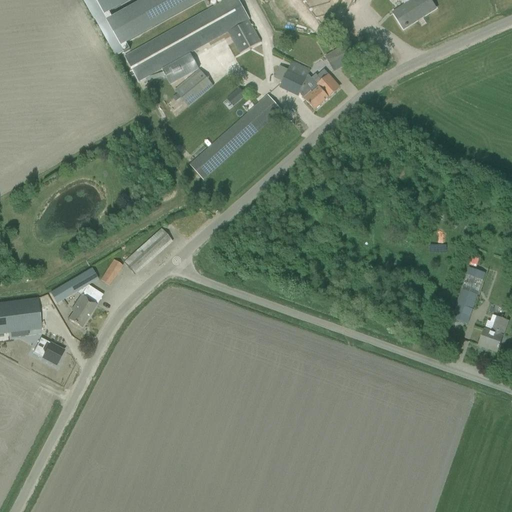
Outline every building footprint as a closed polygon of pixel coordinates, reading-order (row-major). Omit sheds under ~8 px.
[(99,0),(83,0),(115,59),(130,51),(126,44),(110,19),(108,14),(99,0)] [(99,0),(108,14),(133,0),(99,0)] [(144,0),(110,19),(126,44),(204,0),(225,0),(227,2),(229,0),(144,0)] [(261,43),(237,0),(229,0),(227,2),(125,57),(138,82),(161,70),(170,86),(198,71),(189,55),(227,33),(240,55),(261,43)] [(302,0),(316,18),(322,26),(354,1),(352,0),(302,0)] [(403,30),(435,9),(429,0),(414,0),(415,0),(414,0),(400,0),(405,7),(393,14),(403,30)] [(333,72),(355,60),(346,45),(338,50),(325,57),(333,72)] [(328,98),(311,79),(308,76),(310,71),(291,62),(279,89),(297,97),(299,94),(314,111),(328,98)] [(174,91),(188,108),(213,87),(199,70),(174,91)] [(328,98),(339,88),(328,75),(324,71),(317,77),(315,75),(311,79),(328,98)] [(263,99),(189,165),(203,181),(281,111),(267,96),(266,97),(264,95),(262,97),(263,99)] [(223,98),(218,102),(224,109),(229,104),(223,98)] [(134,275),(171,242),(161,230),(123,263),(134,275)] [(113,261),(100,281),(108,286),(121,266),(113,261)] [(468,269),(454,310),(451,319),(467,325),(484,275),(468,269)] [(50,294),(53,299),(49,301),(52,307),(76,293),(81,296),(70,312),(73,313),(68,321),(81,329),(102,296),(87,286),(97,280),(91,270),(50,294)] [(37,300),(27,301),(0,304),(0,334),(41,329),(37,300)] [(484,330),(481,337),(478,346),(485,349),(486,347),(497,351),(496,353),(507,321),(496,317),(490,332),(484,330)] [(40,339),(36,346),(42,350),(38,357),(55,367),(63,352),(40,339)]
